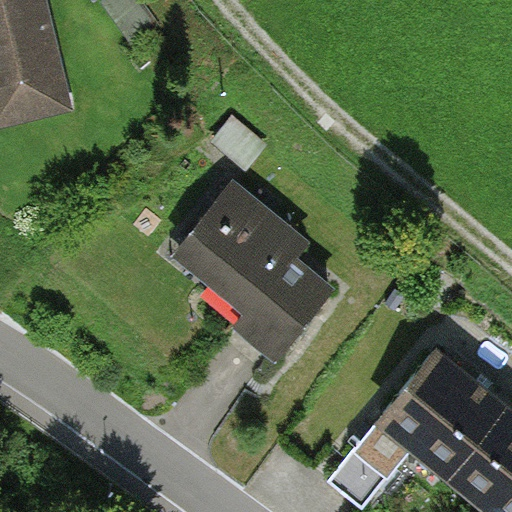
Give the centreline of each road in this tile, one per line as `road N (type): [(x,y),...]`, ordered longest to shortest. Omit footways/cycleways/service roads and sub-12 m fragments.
road 1 (track): [(511,266),(301,94),(222,0)]
road 2 (residential): [(0,365),(224,511)]
